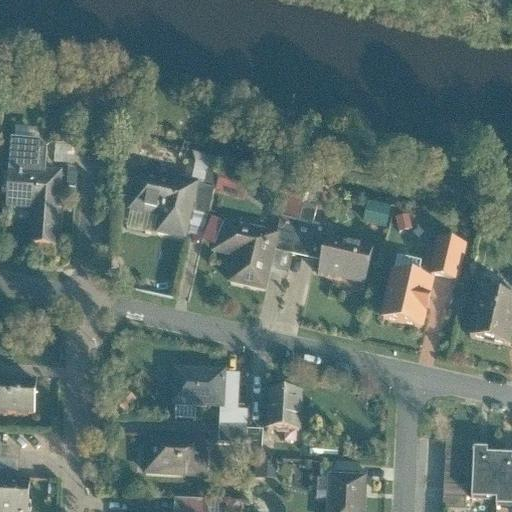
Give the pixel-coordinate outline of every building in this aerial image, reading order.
[(10,171),(45,173),(46,146),(38,145),(39,135),(12,133),(10,171)] [(10,171),(8,171),(7,213),(32,214),(30,249),(62,250),(66,174),(45,173),(10,171)] [(246,180),(224,171),(215,193),(238,202),(246,180)] [(200,185),(136,172),(128,214),(162,220),(158,238),(188,244),(194,215),(200,189),(200,185)] [(213,192),(200,189),(194,215),(207,218),(213,192)] [(392,211),(368,206),(363,228),(388,233),(392,211)] [(284,221),(281,237),(277,254),(314,262),(322,229),(284,221)] [(272,278),(277,254),(281,237),(220,224),(213,258),(239,263),(233,290),(268,297),(272,278)] [(326,241),(318,276),(364,287),(372,252),(326,241)] [(437,242),(429,282),(435,283),(458,288),(466,249),(437,242)] [(424,333),(435,283),(429,282),(389,273),(379,323),(424,333)] [(466,340),(509,351),(511,337),(511,302),(478,294),(466,340)] [(226,373),(174,372),(172,413),(219,414),(225,414),(226,377),(226,373)] [(240,378),(226,377),(225,414),(219,414),(218,429),(248,430),(248,414),(239,414),(240,378)] [(37,384),(0,382),(0,417),(36,419),(37,384)] [(303,394),(265,394),(264,434),(302,434),(303,394)] [(209,439),(142,438),(142,481),(208,482),(209,439)] [(471,454),(471,442),(447,442),(447,453),(471,454)] [(471,454),(447,453),(446,465),(471,465),(471,454)] [(471,500),(471,505),(496,505),(497,461),(486,461),(486,454),(471,454),(471,465),(471,477),(471,488),(471,500)] [(496,505),(496,511),(511,511),(511,467),(511,461),(497,461),(496,505)] [(335,479),(327,479),(326,511),(366,511),(368,477),(357,476),(358,466),(335,465),(335,479)] [(471,477),(471,465),(446,465),(446,476),(471,477)] [(471,488),(471,477),(446,476),(446,488),(471,488)] [(30,511),(32,482),(4,480),(1,511),(30,511)] [(471,500),(471,488),(446,488),(446,499),(471,500)] [(471,505),(471,500),(446,499),(446,511),(470,511),(471,505)] [(173,511),(203,511),(204,503),(174,502),(173,511)]
